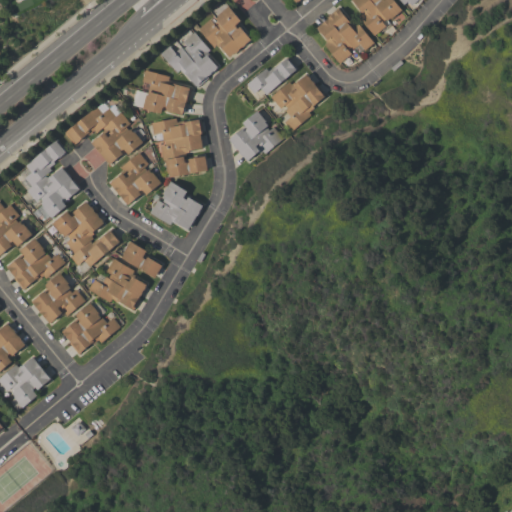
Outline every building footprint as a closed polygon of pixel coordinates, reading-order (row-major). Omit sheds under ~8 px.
[(403,16),(395,23),(390,17),(387,20),(386,18),(382,21),(385,25),(374,35),(358,17),(361,14),(359,12),(361,10),(351,0),(393,0),(401,9),(399,11),(403,16)] [(398,0),(405,9),(416,0),(398,0)] [(211,20),(214,17),(216,19),(215,20),(215,21),(217,20),(215,18),(218,15),(217,14),(228,5),(240,20),(237,22),(250,39),(245,44),(242,47),(242,46),(238,49),(238,50),(235,52),(229,57),(220,45),(218,47),(216,44),(213,46),(198,28),(209,18),(211,20)] [(373,42),(364,50),(359,43),(353,48),(351,46),(347,49),(351,53),(339,63),(324,44),(326,42),(324,40),(326,38),(316,27),(327,18),(326,16),(337,7),(349,20),(350,20),(354,25),(357,22),(373,42)] [(210,49),(207,51),(209,54),(208,56),(217,66),(215,68),(216,69),(213,71),(213,70),(210,73),(211,73),(208,75),(208,74),(206,75),(208,77),(197,87),(185,73),(184,74),(180,69),(177,72),(160,53),(169,45),(174,52),(180,46),(183,48),(186,45),(183,41),(194,31),(210,49)] [(265,94),(260,87),(253,92),(246,84),(265,67),(268,70),(275,64),(276,65),(287,56),(297,67),(265,94)] [(131,104),(135,90),(147,93),(150,83),(142,81),(145,69),(169,76),(168,80),(175,82),(174,83),(191,87),(187,102),(186,101),(182,114),(168,110),(168,111),(162,110),(161,113),(142,108),(142,107),(131,104)] [(291,84),(293,82),(293,83),(306,73),(307,75),(308,75),(310,78),(309,78),(311,81),(312,80),(314,83),(314,84),(315,85),(316,84),(325,94),(312,106),(313,107),(308,112),(310,115),(291,131),(283,122),(290,116),(284,110),(287,108),(284,104),(279,108),(270,96),(288,81),(291,84)] [(93,141),(92,141),(105,130),(102,127),(96,132),(94,130),(89,134),(87,133),(74,144),(64,133),(96,106),(102,113),(108,108),(115,116),(120,112),(129,123),(125,127),(128,130),(130,128),(133,132),(134,131),(142,141),(127,154),(126,151),(121,155),(120,154),(109,164),(91,142),(93,141)] [(282,137),(264,153),(262,151),(259,153),(258,151),(246,161),(238,152),(239,151),(236,148),(228,139),(244,126),(242,123),(257,110),(265,121),(267,125),(265,126),(268,130),(272,126),(282,137)] [(177,122),(200,117),(203,133),(200,133),(202,147),(188,150),(188,152),(185,152),(186,156),(183,156),(184,159),(192,157),(192,158),(204,155),(207,170),(169,177),(168,172),(167,172),(164,159),(162,160),(159,146),(165,145),(164,140),(162,140),(161,132),(153,134),(151,122),(176,117),(177,122)] [(44,219),(40,215),(37,218),(32,212),(42,204),(41,203),(43,201),(40,197),(35,201),(26,190),(31,185),(24,177),(31,172),(25,166),(57,139),(67,150),(53,161),(54,163),(49,167),(51,169),(45,175),(47,177),(49,175),(50,176),(62,167),(79,188),(68,198),(68,199),(64,203),(66,205),(51,217),(49,215),(44,219)] [(161,182),(146,194),(143,191),(127,204),(110,183),(111,182),(110,181),(113,179),(120,173),(120,172),(122,170),(120,167),(138,152),(148,163),(143,167),(146,171),(148,169),(151,172),(152,171),(161,182)] [(187,191),(184,194),(202,205),(196,215),(188,229),(175,221),(174,223),(171,221),(169,224),(149,212),(157,199),(161,202),(164,198),(162,197),(164,193),(163,192),(170,181),(187,191)] [(67,211),(70,214),(85,201),(90,207),(91,206),(94,209),(93,210),(96,213),(96,212),(98,215),(98,216),(100,218),(100,217),(103,220),(102,221),(103,222),(92,232),(93,233),(91,235),(92,238),(89,241),(91,243),(97,238),(98,239),(111,228),(120,240),(89,266),(83,260),(77,265),(70,256),(74,253),(65,242),(66,241),(63,238),(64,236),(62,233),(61,234),(52,223),(67,211)] [(0,203),(4,208),(10,204),(19,215),(14,218),(17,222),(19,221),(22,224),(23,223),(32,234),(17,246),(14,243),(10,247),(9,246),(0,254),(0,203)] [(64,262),(45,278),(43,275),(37,280),(36,278),(23,289),(13,278),(15,277),(6,266),(22,253),(20,250),(35,237),(43,248),(42,249),(44,252),(45,251),(51,258),(57,253),(64,262)] [(124,253),(122,252),(130,240),(146,250),(144,253),(149,256),(149,257),(161,265),(154,277),(121,257),(124,253)] [(134,270),(132,273),(134,275),(133,277),(146,284),(143,289),(141,292),(142,292),(140,295),(139,296),(140,297),(133,310),(118,301),(117,302),(111,298),(109,302),(87,289),(93,279),(95,280),(99,273),(105,276),(108,277),(110,274),(105,271),(113,258),(134,270)] [(85,300),(66,315),(64,313),(62,315),(60,313),(56,317),(56,318),(51,322),(50,321),(49,323),(31,301),(47,288),(44,284),(59,272),(68,283),(67,284),(70,287),(68,288),(71,292),(75,288),(85,300)] [(95,300),(104,311),(99,316),(100,316),(101,316),(106,322),(112,317),(120,326),(100,342),(98,340),(93,344),(91,342),(78,354),(69,343),(71,342),(62,331),(78,317),(75,314),(90,302),(91,304),(95,300)] [(0,328),(7,322),(12,329),(13,328),(15,331),(15,332),(18,336),(18,335),(21,338),(20,339),(25,344),(13,354),(14,354),(9,358),(11,361),(0,370),(0,328)] [(18,366),(20,364),(21,366),(26,362),(26,361),(31,357),(31,358),(32,357),(42,368),(50,378),(40,387),(40,388),(35,393),(37,395),(23,407),(22,406),(17,410),(10,401),(14,397),(14,396),(12,392),(14,390),(11,387),(6,391),(0,383),(0,376),(15,364),(18,366)] [(70,428),(78,421),(85,429),(77,436),(70,428)]
